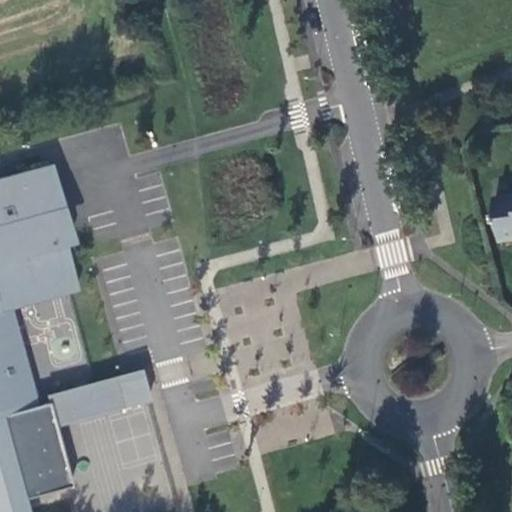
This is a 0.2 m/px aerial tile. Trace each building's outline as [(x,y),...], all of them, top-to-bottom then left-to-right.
[(39,162),(0,172),(0,511),(9,511),(7,502),(54,490),(38,427),(36,418),(23,421),(19,408),(0,331),(0,290),(48,279),(52,294),(64,291),(52,241),(59,239),(39,162)] [(511,199),(494,201),(496,220),(494,221),(498,244),(511,242),(511,199)] [(132,390),(127,371),(76,384),(78,393),(58,398),(56,389),(30,396),(33,405),(19,408),(23,421),(36,418),(38,427),(109,410),(106,397),(132,390)] [(58,398),(78,393),(76,384),(56,389),(58,398)] [(135,403),(132,390),(106,397),(109,410),(135,403)]
